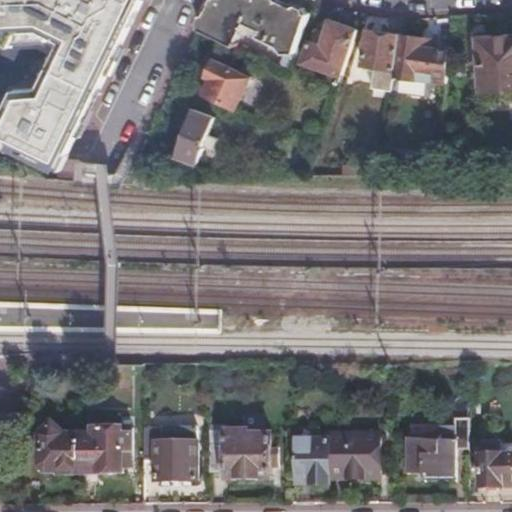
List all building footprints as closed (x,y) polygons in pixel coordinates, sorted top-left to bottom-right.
[(22,92),(0,136),(0,143),(59,171),(140,0),(0,0),(0,36),(79,28),(47,85),(22,92)] [(214,0),(201,28),(237,44),(247,21),(252,23),(249,30),(283,45),(287,51),(281,65),(293,70),(312,10),(288,0),(214,0)] [(344,74),(358,29),(331,21),(328,33),(315,30),(304,64),(344,74)] [(395,77),(401,35),(369,30),(365,66),(375,67),(373,90),(392,92),(395,77)] [(511,34),(478,37),(480,91),(511,89),(511,34)] [(447,83),(450,51),(439,50),(435,48),(436,40),(401,35),(395,77),(447,83)] [(236,107),(251,75),(218,58),(215,63),(212,65),(208,73),(211,74),(209,78),(215,81),(209,95),(236,107)] [(211,137),(217,120),(194,111),(175,159),(198,168),(206,150),(217,154),(221,140),(211,137)] [(422,176),(438,176),(441,145),(422,146),(422,176)] [(345,176),(362,176),(362,168),(345,168),(345,176)] [(387,395),(387,376),(354,376),(354,395),(387,395)] [(456,448),(467,448),(467,417),(453,417),(453,426),(437,426),(437,435),(409,434),(409,475),(456,475),(456,448)] [(144,420),(144,457),(155,457),(156,479),(197,479),(198,441),(191,441),(190,432),(166,432),(166,420),(144,420)] [(75,471),(78,471),(79,435),(67,435),(52,425),(43,434),(42,461),(46,469),(57,469),(63,473),(70,474),(75,471)] [(313,426),(295,426),(295,483),(329,482),(329,475),(337,475),(337,437),(312,436),(313,426)] [(383,428),(337,428),(337,437),(337,475),(346,475),(345,476),(384,476),(383,428)] [(79,435),(78,471),(120,470),(121,458),(133,458),(133,429),(93,429),(93,435),(79,435)] [(210,439),(210,471),(226,471),(226,478),(271,478),(271,435),(247,435),(247,431),(225,431),(226,439),(210,439)] [(511,481),(511,454),(480,455),(480,486),(484,487),(484,490),(497,490),(497,485),(502,485),(502,482),(511,481)]
